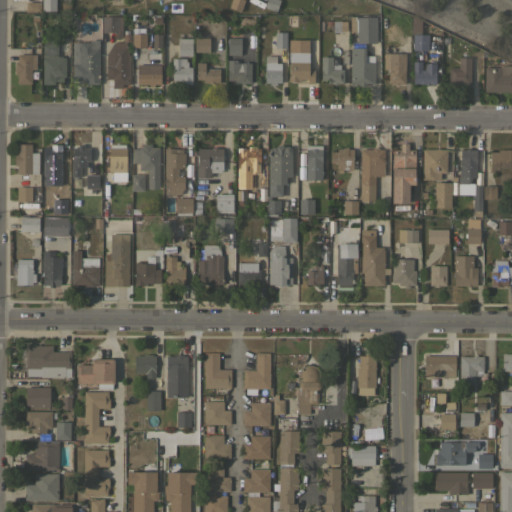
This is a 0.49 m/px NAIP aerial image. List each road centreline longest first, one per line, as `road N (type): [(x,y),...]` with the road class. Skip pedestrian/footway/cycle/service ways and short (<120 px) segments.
road 1 (residential): [(511,121),(0,114)]
road 2 (tertiary): [(511,321),(0,318)]
road 3 (residential): [(398,511),(398,321)]
